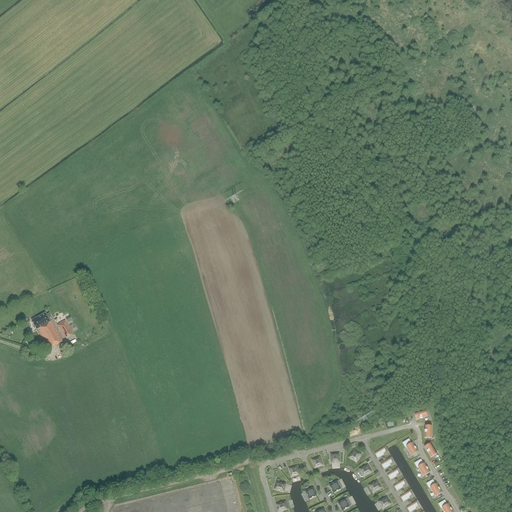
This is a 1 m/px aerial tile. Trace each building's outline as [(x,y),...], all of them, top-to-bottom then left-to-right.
[(48,319),(51,318),(49,314),(46,315),(45,314),(32,321),(37,330),(49,350),(62,342),(51,322),(51,323),(48,319)] [(73,334),(65,320),(57,325),(65,338),(73,334)] [(414,413),(416,420),(428,416),(426,410),(414,413)] [(409,439),(403,443),(406,447),(407,447),(412,456),(418,452),(413,443),(412,443),(409,439)] [(425,447),(431,457),(437,454),(431,444),(425,447)] [(383,448),(375,453),(378,458),(384,455),(383,454),(386,452),(383,448)] [(357,452),(354,451),(350,457),(356,462),(361,455),(358,453),(357,454),(356,453),(357,452)] [(332,462),(339,461),(339,453),(331,454),(332,462)] [(315,459),(312,460),(315,467),(322,464),(320,457),(317,458),(317,459),(316,460),(315,459)] [(389,459),(381,464),(385,469),(390,466),(389,465),(392,463),(389,459)] [(421,459),(415,463),(418,468),(419,467),(424,476),(430,472),(425,463),(424,464),(421,459)] [(365,476),(371,472),(367,465),(361,469),(365,476)] [(292,467),(289,468),(292,476),(299,473),(297,466),(294,467),(294,468),(293,468),(292,467)] [(396,470),(388,474),(391,480),(397,477),(396,476),(398,474),(396,470)] [(402,480),(395,485),(398,491),(403,487),(402,486),(405,485),(402,480)] [(433,480),(427,483),(430,488),(431,488),(436,496),(442,493),(437,484),(436,484),(433,480)] [(277,481),(274,489),(282,491),(284,484),(277,481)] [(374,492),(381,488),(377,481),(370,485),(374,492)] [(334,493),(341,489),(337,482),(330,486),(334,493)] [(310,499),(317,496),(313,489),(306,492),(310,499)] [(409,491),(401,496),(404,502),(409,499),(409,497),(411,496),(409,491)] [(384,508),(391,504),(387,497),(380,501),(384,508)] [(346,500),(339,504),(342,510),(349,507),(346,500)] [(445,500),(439,504),(442,509),(442,508),(444,511),(453,511),(449,504),(448,505),(445,500)] [(284,502),(276,504),(278,511),(286,510),(284,502)] [(415,502),(407,507),(410,511),(411,511),(416,509),(415,508),(418,506),(415,502)]
